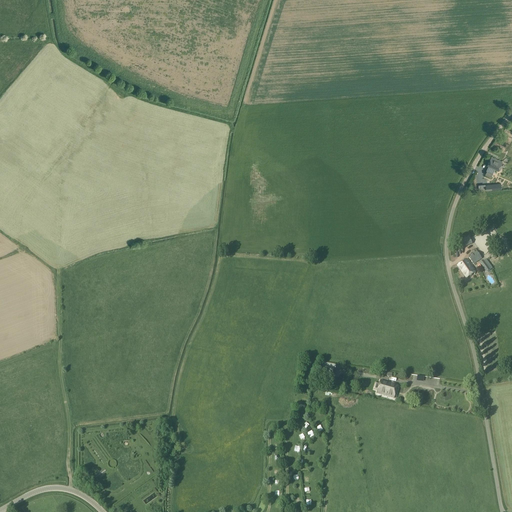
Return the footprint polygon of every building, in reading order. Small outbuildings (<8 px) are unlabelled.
[(493,168),(496,169),(498,171),(503,162),(492,157),(487,166),(493,168)] [(464,247),(474,243),(470,236),(461,240),(464,247)] [(469,258),(473,265),(482,259),(477,252),(469,258)] [(457,267),(466,279),(476,272),(467,260),(457,267)] [(481,263),(488,272),(490,270),(484,261),(481,263)] [(320,372),(333,374),(334,368),(321,365),(320,372)] [(370,391),(377,393),(376,394),(393,399),(397,386),(380,381),(380,383),(373,381),(370,391)]
